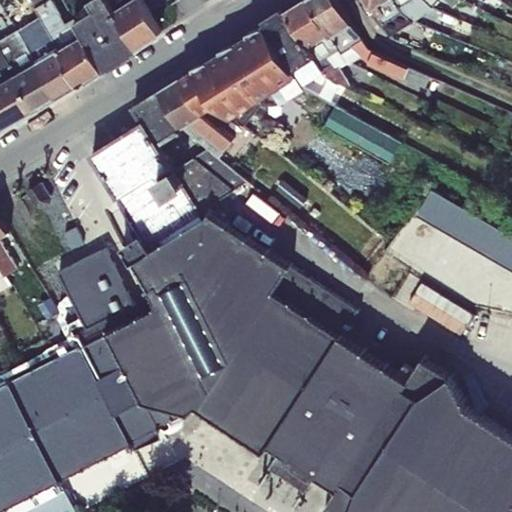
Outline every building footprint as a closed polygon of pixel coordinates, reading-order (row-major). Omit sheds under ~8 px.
[(84,33),(76,20),(75,18),(66,22),(53,0),(31,0),(40,15),(59,48),(84,33)] [(139,46),(116,8),(110,0),(90,0),(95,8),(84,15),(76,20),(84,33),(105,68),(139,46)] [(95,8),(90,0),(89,0),(81,11),(84,15),(95,8)] [(110,0),(116,8),(128,0),(110,0)] [(128,0),(116,8),(139,46),(164,31),(143,0),(128,0)] [(310,0),(299,0),(285,9),(310,44),(329,31),(310,0)] [(340,0),(310,0),(329,31),(332,35),(353,21),(340,0)] [(393,0),(382,0),(373,6),(391,34),(415,19),(393,0)] [(265,22),(265,23),(293,70),(298,66),(317,55),(310,44),(285,9),(283,7),(265,18),(266,21),(265,22)] [(59,48),(40,15),(19,28),(38,60),(59,48)] [(370,47),(353,21),(332,35),(348,60),(350,63),(361,57),(367,60),(405,76),(404,78),(424,85),(428,74),(370,47)] [(265,23),(244,36),(277,88),(285,100),(390,162),(402,140),(306,87),(293,70),(265,23)] [(38,60),(19,28),(0,39),(0,44),(16,73),(38,60)] [(341,64),(348,60),(332,35),(329,31),(310,44),(317,55),(326,70),(324,71),(348,85),(351,83),(341,64)] [(59,48),(78,82),(88,77),(89,78),(105,68),(84,33),(59,48)] [(244,36),(196,67),(214,99),(230,113),(227,117),(242,108),(241,108),(240,97),(264,95),(277,88),(244,36)] [(0,82),(16,73),(0,44),(0,82)] [(59,48),(38,60),(58,94),(78,82),(59,48)] [(324,71),(326,70),(317,55),(298,66),(309,80),(324,71)] [(38,60),(16,73),(35,107),(58,94),(38,60)] [(214,99),(196,67),(182,76),(205,112),(220,125),(227,117),(230,113),(214,99)] [(0,129),(35,107),(16,73),(0,82),(0,129)] [(205,112),(182,76),(160,89),(182,126),(205,112)] [(161,143),(184,129),(182,126),(160,89),(135,105),(144,118),(91,152),(119,196),(157,173),(159,175),(174,165),(161,143)] [(264,95),(240,97),(241,108),(242,108),(272,106),(272,95),(264,95)] [(205,112),(182,126),(184,129),(209,147),(219,155),(235,138),(220,125),(205,112)] [(219,155),(209,147),(176,168),(203,210),(250,180),(219,155)] [(207,215),(203,210),(176,168),(174,165),(159,175),(157,173),(119,196),(142,233),(152,248),(207,215)] [(284,178),(276,188),(301,207),(308,197),(284,178)] [(42,180),(27,189),(38,205),(44,207),(52,202),(52,199),(52,195),(42,180)] [(66,189),(52,199),(52,202),(44,207),(60,229),(62,227),(68,236),(70,234),(88,221),(66,189)] [(0,210),(0,234),(10,228),(0,210)] [(293,263),(213,211),(207,215),(152,248),(142,233),(123,245),(133,261),(135,260),(157,299),(157,306),(200,406),(266,451),(273,442),(282,448),(319,471),(341,486),(327,507),(333,511),(509,511),(511,508),(511,429),(471,403),(453,372),(426,355),(418,367),(411,378),(400,371),(343,333),(276,289),(293,264),(293,263)] [(90,220),(88,221),(70,234),(94,268),(88,272),(90,276),(45,309),(53,321),(63,314),(72,329),(111,304),(112,306),(138,287),(90,220)] [(0,262),(6,273),(18,267),(0,237),(0,262)] [(386,248),(371,268),(379,274),(394,254),(386,248)] [(276,289),(343,333),(360,307),(293,264),(276,289)] [(425,281),(414,302),(469,329),(480,307),(425,281)] [(411,378),(418,367),(407,360),(400,371),(411,378)] [(319,471),(282,448),(271,464),(308,488),(319,471)]
